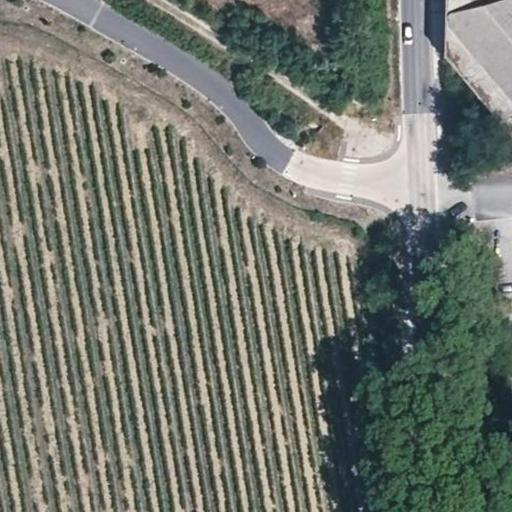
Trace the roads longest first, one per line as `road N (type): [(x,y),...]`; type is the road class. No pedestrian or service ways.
road 1 (residential): [(69,0),(195,70),(305,173),(421,191)]
road 2 (track): [(421,191),(394,148),(155,0)]
road 3 (tertiary): [(443,511),(421,191)]
road 4 (tertiary): [(421,191),(415,0)]
